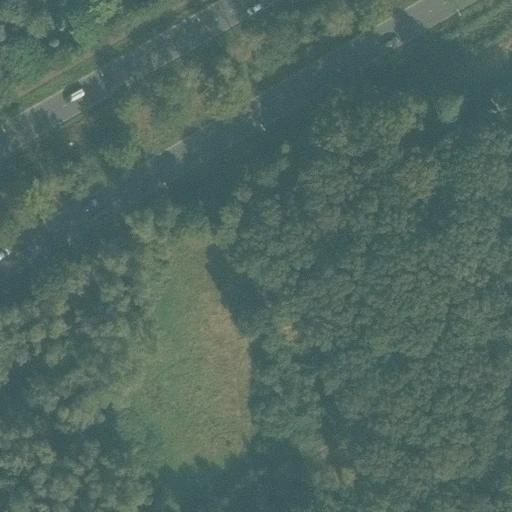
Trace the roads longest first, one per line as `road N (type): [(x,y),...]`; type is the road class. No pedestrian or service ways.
road 1 (primary): [(0,275),(461,0)]
road 2 (primary): [(256,0),(0,147)]
